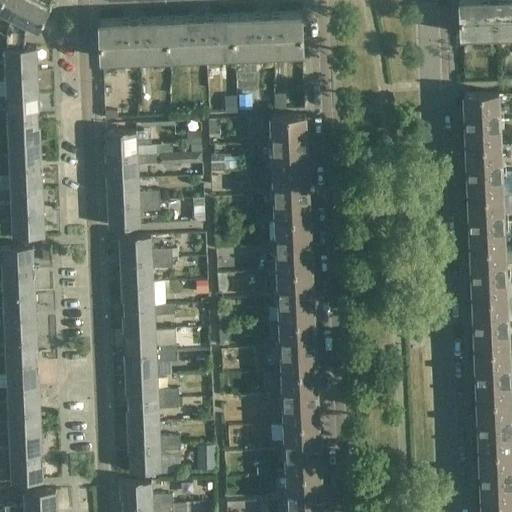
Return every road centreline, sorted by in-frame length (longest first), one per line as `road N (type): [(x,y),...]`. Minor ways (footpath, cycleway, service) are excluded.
road 1 (residential): [(342,511),(320,0)]
road 2 (residential): [(101,511),(81,0)]
road 3 (residential): [(446,511),(427,0)]
